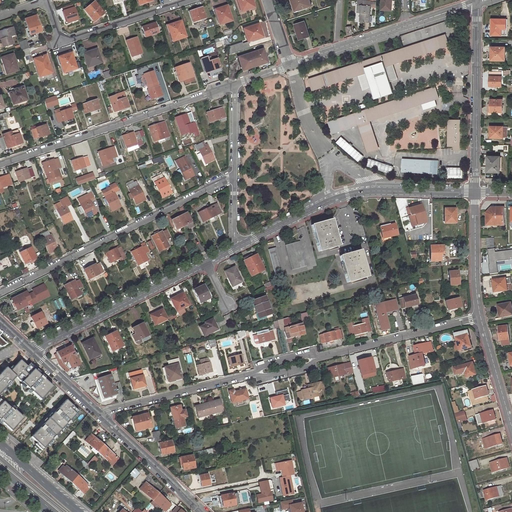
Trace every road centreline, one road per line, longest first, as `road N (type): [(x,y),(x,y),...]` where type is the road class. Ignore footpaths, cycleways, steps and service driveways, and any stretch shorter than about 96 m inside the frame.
road 1 (residential): [(234,175),(0,292)]
road 2 (residential): [(0,164),(232,85)]
road 3 (residential): [(31,350),(206,262)]
road 4 (residential): [(475,191),(476,2)]
road 5 (residential): [(46,0),(59,41),(186,0)]
road 6 (residential): [(314,359),(479,317)]
road 7 (residential): [(99,413),(252,374)]
road 8 (residential): [(200,511),(99,413)]
road 9 (residential): [(479,317),(475,191)]
road 10 (residential): [(290,64),(408,25)]
